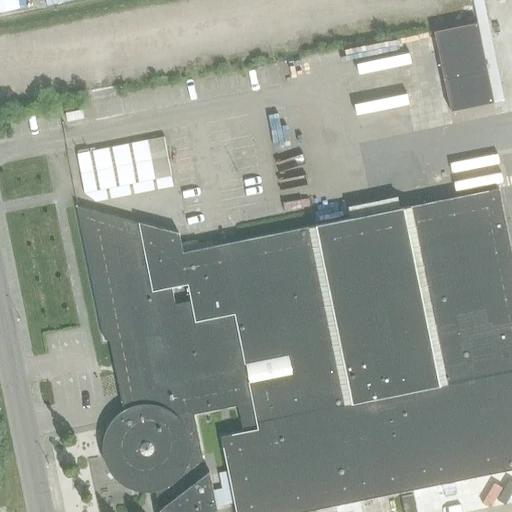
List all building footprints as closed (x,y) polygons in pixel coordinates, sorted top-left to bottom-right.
[(477,23),(434,32),(450,112),(493,103),(477,23)] [(67,122),(84,119),(82,110),(65,114),(67,122)] [(76,154),(84,194),(94,202),(94,203),(174,187),(164,137),(92,151),(76,154)] [(220,437),(223,452),(235,511),(304,511),(511,470),(511,257),(498,189),(182,253),(178,234),(77,207),(104,341),(115,338),(129,408),(120,413),(112,421),(106,429),(103,438),(102,447),(103,457),(106,467),(112,477),(121,485),(131,490),(142,492),(151,492),(160,490),(169,502),(158,510),(158,511),(216,511),(209,472),(205,474),(193,415),(238,406),(243,432),(220,437)] [(403,511),(415,511),(413,495),(401,498),(403,511)]
